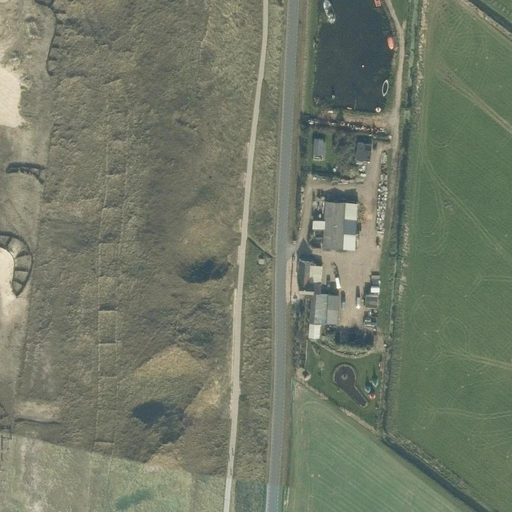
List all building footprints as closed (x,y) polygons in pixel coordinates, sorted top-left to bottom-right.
[(329,0),(323,0),(323,1),(323,4),(326,13),(329,18),(330,20),(332,20),(334,19),(334,17),(333,10),(330,2),(329,0)] [(58,104),(57,112),(65,113),(66,105),(58,104)] [(312,152),(324,153),(325,153),(325,147),(322,147),(323,138),(313,137),(312,152)] [(357,141),(355,157),(369,159),(371,142),(357,141)] [(324,199),(322,246),(344,247),(345,232),(345,217),(346,201),(324,199)] [(298,258),(296,281),(298,281),(298,290),(297,291),(302,291),(311,292),(308,322),(309,322),(320,323),(335,324),(337,293),(320,292),(321,264),(311,263),(312,259),(298,258)] [(365,293),(364,305),(377,306),(378,294),(365,293)] [(309,322),(308,336),(319,337),(320,323),(309,322)]
